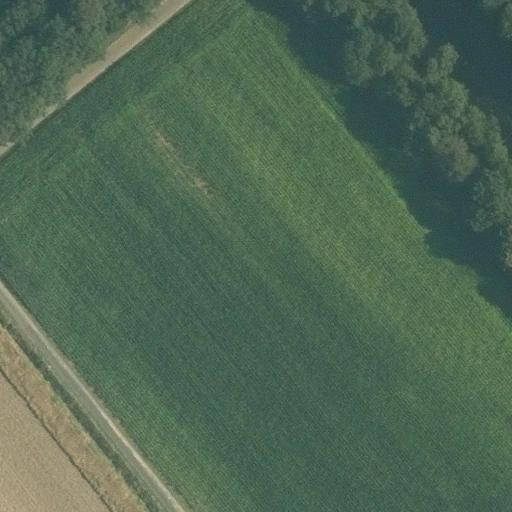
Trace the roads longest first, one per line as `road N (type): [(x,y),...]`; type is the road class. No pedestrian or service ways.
road 1 (track): [(177,511),(0,289)]
road 2 (unclassified): [(178,0),(0,150)]
